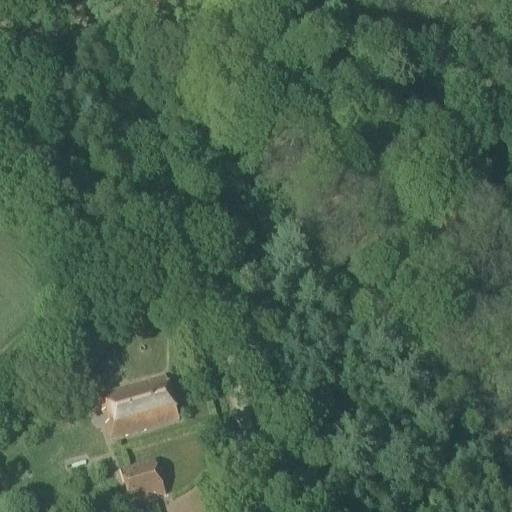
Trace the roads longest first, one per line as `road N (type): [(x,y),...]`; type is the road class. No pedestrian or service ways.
road 1 (track): [(127,24),(159,10),(244,41),(511,324)]
road 2 (track): [(269,511),(127,24)]
